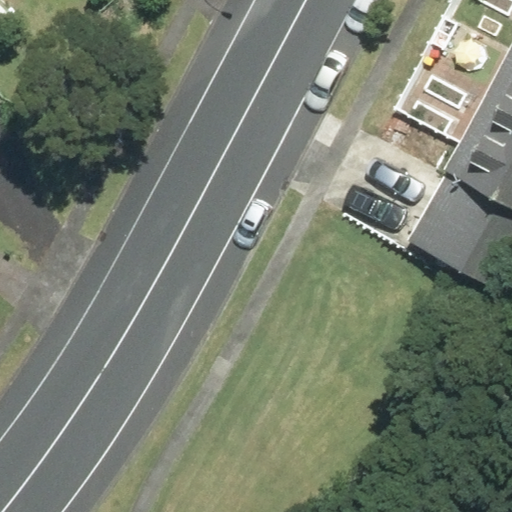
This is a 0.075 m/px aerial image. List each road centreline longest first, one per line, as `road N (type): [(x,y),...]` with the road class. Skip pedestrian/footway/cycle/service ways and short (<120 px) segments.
road 1 (tertiary): [(307,0),(99,379),(0,504)]
road 2 (unknown): [(0,248),(28,265),(99,379)]
